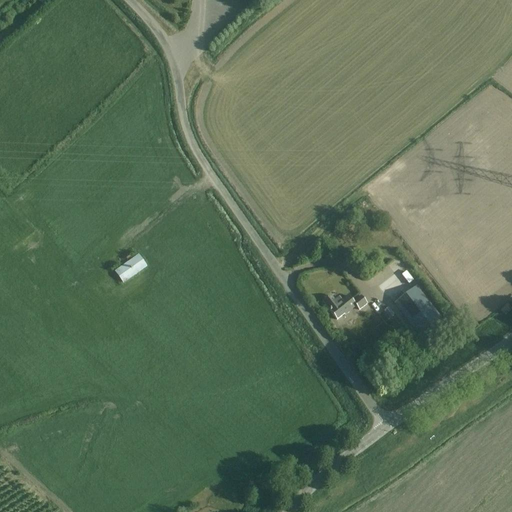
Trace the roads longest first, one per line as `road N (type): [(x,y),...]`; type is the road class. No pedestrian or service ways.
road 1 (unclassified): [(386,426),(188,135),(170,44),(130,0)]
road 2 (tertiary): [(386,426),(511,339)]
road 3 (tertiary): [(291,511),(386,426)]
